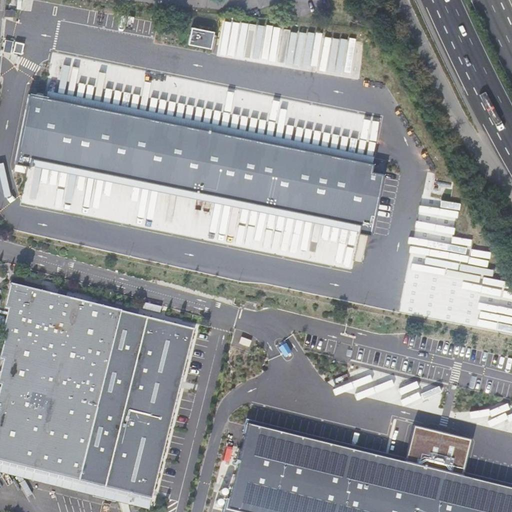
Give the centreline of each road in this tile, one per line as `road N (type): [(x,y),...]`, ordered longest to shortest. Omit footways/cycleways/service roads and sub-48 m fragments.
road 1 (unclassified): [(0,253),(225,308)]
road 2 (motorway): [(442,0),(511,141)]
